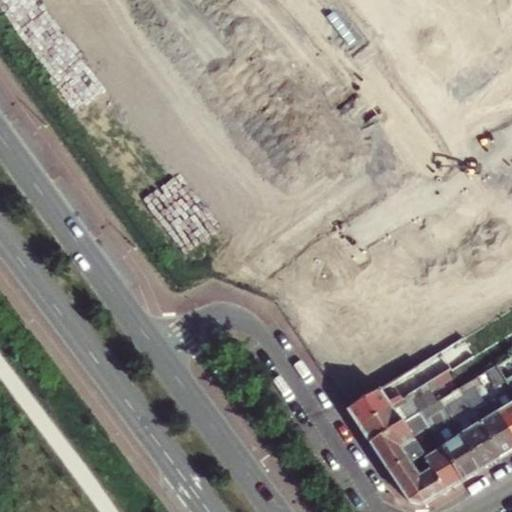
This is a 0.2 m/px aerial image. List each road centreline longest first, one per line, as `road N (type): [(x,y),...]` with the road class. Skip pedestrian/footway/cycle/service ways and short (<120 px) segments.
road 1 (primary): [(0,230),(211,511)]
road 2 (residential): [(156,348),(205,323),(247,321),(384,511)]
road 3 (primary): [(156,348),(0,134)]
road 4 (primary): [(278,511),(156,348)]
